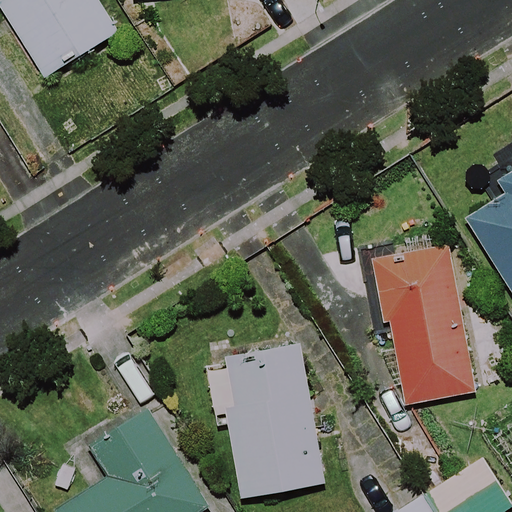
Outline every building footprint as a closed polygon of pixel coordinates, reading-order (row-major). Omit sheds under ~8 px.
[(116,35),(94,0),(0,0),(0,15),(42,82),(116,35)] [(511,299),(511,173),(497,183),(504,194),(460,223),(511,300),(511,299)] [(379,325),(385,324),(399,408),(465,398),(441,254),(390,262),(369,266),(379,325)] [(321,483),(291,348),(217,365),(225,402),(219,403),(241,501),(321,483)] [(202,511),(205,510),(143,407),(102,432),(124,469),(52,511),(202,511)] [(419,497),(428,511),(504,511),(508,510),(478,461),(419,497)] [(428,511),(419,497),(395,511),(428,511)]
